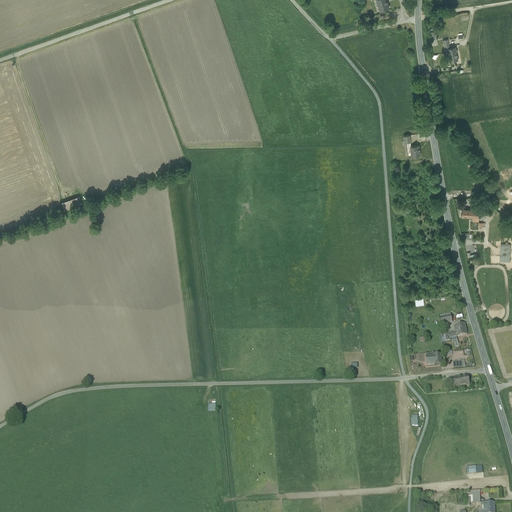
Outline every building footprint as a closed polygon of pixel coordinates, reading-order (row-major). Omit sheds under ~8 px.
[(376,0),(380,9),(389,6),(386,0),(376,0)] [(457,53),(449,55),(450,62),(458,60),(457,53)] [(419,144),(410,146),(412,155),(420,154),(419,144)] [(66,203),(68,211),(84,205),(81,198),(66,203)] [(473,209),(462,208),(461,216),(479,218),(479,214),(480,208),(480,207),(473,206),(473,209)] [(510,244),(500,244),(501,260),(510,260),(510,244)] [(450,315),(440,317),(442,325),(452,323),(450,315)] [(464,325),(454,327),(456,337),(456,338),(457,338),(467,335),(464,325)] [(455,332),(444,335),(446,342),(450,341),(450,339),(452,338),(456,337),(455,332)] [(435,356),(433,356),(427,357),(426,357),(427,366),(434,365),(441,365),(440,355),(435,356)] [(468,376),(457,378),(459,387),(469,385),(468,376)] [(457,378),(450,379),(450,381),(451,386),(451,388),(459,387),(457,378)] [(467,475),(476,474),(475,467),(466,468),(467,475)] [(494,511),(495,503),(482,503),(482,511),(494,511)]
